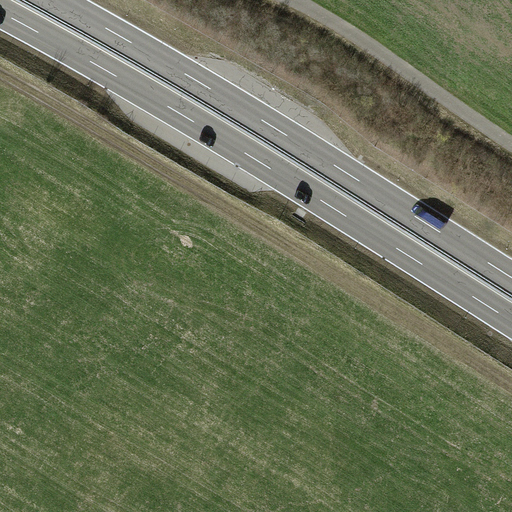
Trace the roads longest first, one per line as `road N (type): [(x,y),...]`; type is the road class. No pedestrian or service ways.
road 1 (trunk): [(0,11),(511,321)]
road 2 (trunk): [(511,278),(53,0)]
road 3 (track): [(284,0),(330,16),(511,148)]
